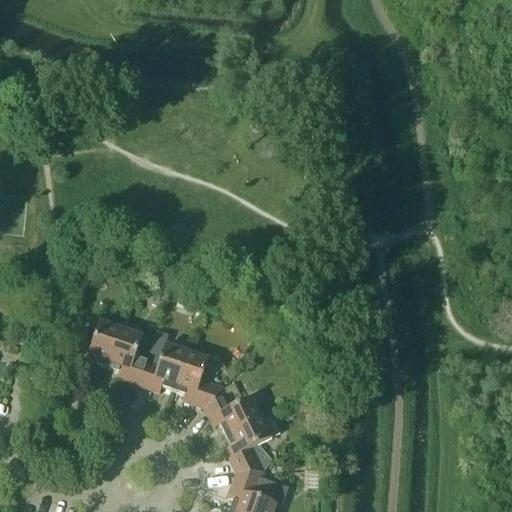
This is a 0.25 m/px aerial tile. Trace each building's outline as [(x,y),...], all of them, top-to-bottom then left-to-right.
[(95,367),(106,371),(120,332),(99,324),(91,346),(79,341),(71,365),(93,373),(95,367)] [(116,381),(137,388),(146,365),(134,361),(141,339),(120,332),(106,371),(118,375),(116,381)] [(161,390),(172,394),(186,355),(165,347),(157,369),(146,365),(137,388),(159,396),(161,390)] [(182,404),(204,411),(222,391),(200,383),(207,362),(186,355),(172,394),(184,398),(182,404)] [(219,428),(224,439),(261,421),(251,400),(231,410),(222,391),(204,411),(213,431),(219,428)] [(262,422),(261,421),(224,439),(229,449),(224,452),(234,473),(252,472),(259,468),(268,464),(263,455),(255,459),(251,451),(280,436),(271,417),(262,422)] [(232,503),(229,511),(272,511),(275,507),(265,503),(266,494),(270,485),(260,481),(252,478),(234,479),(227,501),(232,503)]
